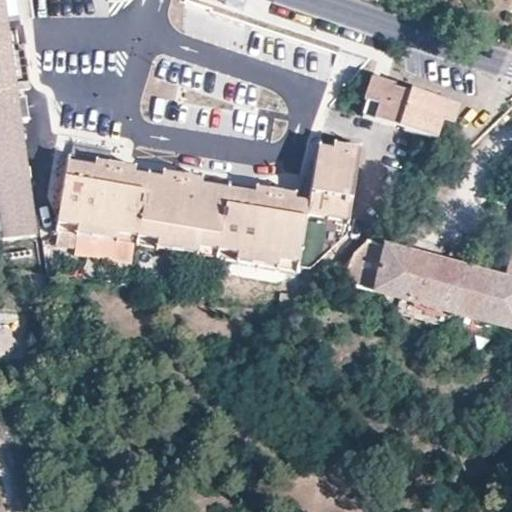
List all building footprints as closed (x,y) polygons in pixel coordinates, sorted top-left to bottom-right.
[(0,0),(0,241),(36,237),(2,0),(0,0)] [(371,78),(367,91),(377,85),(383,82),(371,78)] [(362,116),(395,127),(402,121),(405,131),(431,139),(439,133),(449,103),(423,94),(412,98),(410,96),(408,93),(393,88),(395,85),(383,82),(377,85),(367,91),(364,101),(367,102),(362,116)] [(412,98),(423,94),(409,90),(408,93),(410,96),(412,98)] [(449,103),(439,133),(450,136),(459,106),(449,103)] [(402,121),(395,127),(405,131),(402,121)] [(94,163),(93,169),(83,168),(84,161),(68,159),(55,246),(74,249),(77,234),(309,271),(345,232),(358,150),(346,148),(345,154),(331,152),(333,146),(319,143),(309,204),(279,201),(281,194),(260,191),(202,181),(201,188),(188,186),(190,178),(161,174),(161,180),(149,178),(150,172),(134,169),(134,176),(122,174),(123,168),(94,163)] [(345,154),(346,148),(333,146),(331,152),(345,154)] [(94,163),(84,161),(83,168),(93,169),(94,163)] [(134,176),(134,169),(123,168),(122,174),(134,176)] [(161,180),(161,174),(150,172),(149,178),(161,180)] [(201,188),(202,181),(190,178),(188,186),(201,188)] [(295,196),(281,194),(280,200),(294,202),(295,196)] [(511,250),(506,272),(511,274),(511,281),(384,248),(372,294),(379,296),(462,317),(511,330),(511,250)] [(43,257),(47,276),(58,277),(54,255),(43,257)] [(280,295),(277,315),(289,317),(292,297),(280,295)] [(444,326),(462,317),(379,296),(394,315),(444,326)]
